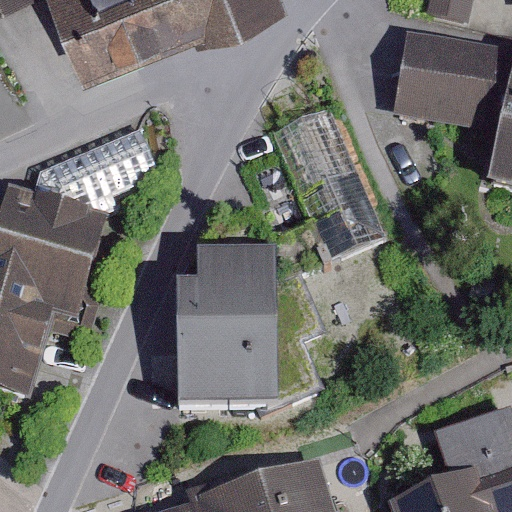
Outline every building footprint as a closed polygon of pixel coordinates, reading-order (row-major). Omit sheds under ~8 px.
[(0,0),(0,13),(36,0),(0,0)] [(50,0),(85,84),(205,36),(208,43),(287,12),(281,0),(50,0)] [(475,0),(431,0),(427,21),(468,31),(475,0)] [(511,60),(408,42),(393,127),(502,143),(488,199),(511,203),(511,60)] [(386,241),(330,114),(273,139),(312,229),(316,227),(333,265),(386,241)] [(162,185),(141,137),(39,181),(32,210),(93,227),(120,216),(116,204),(162,185)] [(0,405),(32,414),(53,339),(89,349),(101,306),(89,303),(109,231),(93,227),(32,210),(10,204),(2,231),(0,230),(0,405)] [(177,302),(179,422),(259,420),(262,427),(324,399),(305,352),(327,343),(303,282),(324,273),(308,235),(273,250),(260,221),(233,232),(216,233),(177,302)] [(400,511),(511,511),(511,424),(510,420),(435,445),(453,493),(400,511)] [(189,511),(332,511),(320,470),(213,504),(210,494),(187,501),(189,511)]
